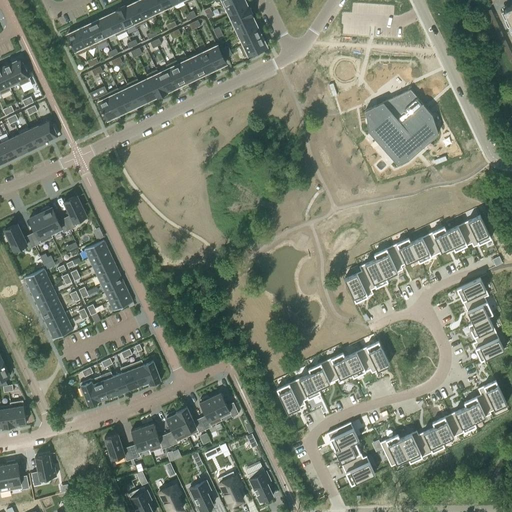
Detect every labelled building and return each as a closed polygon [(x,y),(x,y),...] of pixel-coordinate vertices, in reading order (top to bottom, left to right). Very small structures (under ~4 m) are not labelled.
[(155,16),(147,0),(139,0),(136,2),(145,22),(146,21),(145,20),(155,16)] [(164,10),(159,0),(147,0),(155,16),(155,15),(164,10)] [(174,6),(171,0),(159,0),(164,10),(174,6)] [(229,14),(248,5),(247,6),(243,0),(234,0),(221,6),(222,7),(225,5),(229,14)] [(378,0),(371,4),(377,15),(394,6),(390,0),(378,0)] [(145,22),(136,2),(127,6),(126,5),(136,26),(145,22)] [(511,4),(502,9),(511,29),(511,4)] [(136,26),(126,5),(116,9),(126,31),(125,28),(134,24),(135,26),(136,26)] [(234,24),(253,15),(248,5),(229,14),(234,24)] [(126,31),(116,9),(115,10),(116,11),(107,16),(116,35),(126,31)] [(239,34),(256,26),(252,16),(253,16),(253,15),(234,24),(239,34)] [(116,35),(107,16),(97,20),(106,40),(107,40),(106,38),(115,33),(116,36),(116,35)] [(106,40),(97,20),(87,25),(97,45),(106,40)] [(97,45),(87,25),(77,29),(87,49),(97,45)] [(239,46),(261,35),(256,26),(239,34),(243,43),(239,45),(239,46)] [(87,49),(77,29),(67,34),(71,41),(69,42),(70,43),(71,43),(77,54),(87,49)] [(266,46),(261,35),(239,46),(244,57),(266,46)] [(225,63),(216,43),(206,48),(215,68),(225,63)] [(215,68),(206,48),(205,48),(206,50),(197,55),(196,52),(196,53),(206,74),(212,71),(211,70),(212,69),(215,68)] [(206,74),(196,53),(187,57),(186,56),(196,77),(200,75),(200,77),(206,74)] [(196,77),(186,56),(176,61),(176,59),(175,60),(186,82),(191,79),(196,77)] [(20,59),(10,63),(20,85),(30,80),(20,59)] [(186,82),(175,60),(166,64),(176,86),(180,84),(186,82)] [(5,66),(0,68),(10,90),(11,89),(10,87),(19,83),(20,85),(10,63),(9,64),(9,63),(5,65),(5,66)] [(176,86),(166,64),(165,65),(166,67),(157,71),(156,69),(167,92),(168,92),(167,91),(172,88),(176,86)] [(0,68),(0,67),(0,92),(1,94),(10,90),(0,68)] [(167,92),(156,69),(146,74),(157,97),(161,95),(167,92)] [(157,97),(146,74),(148,78),(139,82),(137,78),(136,78),(147,100),(156,96),(157,97)] [(147,100),(136,78),(127,83),(137,105),(141,103),(147,100)] [(137,105),(127,83),(126,83),(127,84),(118,88),(117,87),(128,111),(134,108),(133,106),(137,105)] [(128,111),(117,87),(107,92),(117,114),(121,112),(122,114),(128,111)] [(410,89),(365,110),(368,130),(397,163),(409,158),(438,133),(432,114),(410,89)] [(117,114),(107,92),(97,97),(103,109),(101,110),(102,111),(103,111),(107,119),(113,116),(117,114)] [(49,119),(39,124),(46,140),(47,142),(48,142),(47,140),(57,135),(49,119)] [(39,124),(29,129),(37,145),(46,141),(46,142),(47,142),(46,140),(39,124)] [(29,129),(19,133),(27,150),(37,145),(29,129)] [(19,133),(9,138),(17,154),(27,150),(19,133)] [(9,138),(0,142),(0,143),(7,159),(17,154),(9,138)] [(76,195),(64,201),(70,214),(64,217),(69,229),(76,226),(74,221),(86,216),(76,195)] [(42,211),(40,212),(52,237),(53,237),(52,235),(62,230),(63,232),(69,229),(64,217),(57,220),(51,207),(50,208),(49,205),(41,209),(42,211)] [(40,212),(29,217),(35,231),(29,234),(35,245),(41,242),(52,237),(40,212)] [(480,214),(462,222),(473,246),(491,237),(480,214)] [(462,222),(446,230),(455,250),(471,242),(473,246),(462,222)] [(17,223),(4,229),(14,250),(26,244),(28,248),(35,245),(29,234),(23,236),(17,223)] [(444,226),(427,234),(436,253),(453,246),(455,250),(446,230),(444,226)] [(427,234),(410,241),(419,261),(436,253),(427,234)] [(408,237),(391,245),(402,268),(401,265),(417,257),(419,261),(410,241),(408,237)] [(103,239),(84,249),(89,258),(108,249),(103,239)] [(391,245),(374,253),(376,258),(387,281),(388,281),(385,276),(402,268),(391,245)] [(108,249),(89,258),(93,266),(112,257),(108,249)] [(45,253),(40,256),(44,264),(53,260),(51,255),(47,256),(45,253)] [(112,257),(93,266),(97,275),(116,266),(112,257)] [(376,258),(359,266),(361,270),(372,293),(373,293),(371,289),(387,281),(376,258)] [(116,266),(97,275),(101,284),(120,275),(116,266)] [(43,268),(24,277),(29,286),(48,277),(43,268)] [(361,270),(344,278),(355,301),(372,293),(361,270)] [(8,292),(13,290),(7,272),(2,274),(8,292)] [(120,275),(101,284),(105,292),(124,283),(120,275)] [(48,277),(29,286),(33,295),(52,286),(48,277)] [(480,277),(457,288),(465,305),(488,294),(480,277)] [(124,283),(105,292),(109,301),(128,292),(124,283)] [(52,286),(33,295),(37,303),(56,294),(52,286)] [(128,292),(109,301),(113,310),(133,301),(128,292)] [(56,294),(37,303),(41,312),(60,303),(56,294)] [(488,294),(465,305),(472,322),(492,312),(484,296),(488,294)] [(60,303),(41,312),(45,321),(64,312),(60,303)] [(64,312),(45,321),(49,329),(68,320),(64,312)] [(472,322),(468,324),(476,340),(496,331),(488,315),(492,313),(492,312),(472,322)] [(68,320),(49,329),(53,339),(73,330),(68,320)] [(476,340),(472,342),(481,360),(504,349),(496,331),(476,340)] [(378,340),(361,348),(370,368),(372,372),(389,364),(378,340)] [(361,348),(344,356),(354,376),(370,368),(361,348)] [(342,352),(325,360),(334,379),(351,372),(353,376),(354,376),(344,356),(342,352)] [(141,359),(141,360),(150,384),(161,380),(153,360),(143,364),(141,359)] [(141,360),(131,363),(139,385),(149,381),(150,384),(141,360)] [(325,360),(308,368),(310,372),(319,392),(320,392),(318,387),(334,379),(325,360)] [(131,363),(121,367),(129,389),(139,385),(131,363)] [(4,364),(0,365),(0,379),(9,375),(4,364)] [(122,372),(112,376),(119,392),(129,389),(121,367),(120,368),(122,372)] [(310,372),(294,380),(305,403),(303,399),(319,392),(310,372)] [(91,378),(90,378),(99,400),(109,396),(100,375),(91,379),(91,378)] [(101,375),(100,375),(109,396),(119,392),(112,376),(103,379),(101,375)] [(81,387),(79,388),(82,395),(84,395),(88,404),(99,400),(90,378),(79,382),(81,387)] [(495,379),(478,388),(481,393),(490,413),(489,411),(506,403),(495,379)] [(294,380),(276,388),(287,411),(305,403),(294,380)] [(221,391),(210,397),(221,420),(220,418),(230,413),(232,416),(238,413),(233,402),(227,404),(221,391)] [(481,393),(464,401),(466,406),(475,425),(476,425),(474,421),(490,413),(481,393)] [(201,401),(199,402),(205,415),(203,416),(199,417),(205,429),(209,427),(211,426),(211,425),(221,420),(210,397),(209,397),(208,395),(200,399),(201,401)] [(22,400),(10,402),(14,425),(14,424),(26,422),(22,400)] [(10,404),(0,405),(0,406),(3,427),(14,425),(10,402),(10,404)] [(187,406),(176,411),(187,436),(197,431),(198,432),(205,429),(199,417),(193,420),(187,406)] [(466,406),(449,413),(458,433),(475,425),(466,406)] [(172,431),(165,434),(170,446),(178,442),(177,441),(187,436),(176,411),(175,412),(176,413),(175,413),(174,411),(166,414),(167,417),(166,417),(172,431)] [(449,413),(432,421),(434,426),(443,446),(444,445),(442,441),(458,433),(449,413)] [(153,422),(142,426),(150,451),(161,447),(161,448),(170,446),(165,434),(158,436),(153,422)] [(350,422),(327,433),(335,450),(358,439),(350,422)] [(135,444),(129,446),(133,458),(140,456),(139,452),(149,449),(150,451),(142,426),(131,430),(135,444)] [(434,426),(418,433),(427,453),(443,446),(434,426)] [(416,430),(399,438),(410,461),(427,453),(418,433),(416,430)] [(118,433),(104,437),(111,459),(124,455),(126,460),(133,458),(129,446),(123,448),(118,433)] [(249,434),(246,436),(248,440),(249,441),(252,440),(254,438),(252,433),(249,434)] [(397,433),(380,442),(391,465),(408,457),(410,461),(399,438),(397,433)] [(358,439),(335,450),(343,467),(366,456),(366,455),(362,457),(355,441),(358,439)] [(222,444),(219,445),(221,449),(222,450),(225,449),(227,448),(225,442),(222,444)] [(195,453),(192,455),(194,459),(194,460),(195,460),(197,459),(200,458),(197,452),(195,453)] [(38,471),(31,472),(34,485),(41,483),(40,478),(56,475),(54,465),(51,466),(49,453),(35,456),(38,471)] [(366,456),(343,467),(351,484),(374,473),(366,456)] [(17,462),(5,464),(10,487),(21,485),(21,489),(29,487),(26,475),(20,476),(17,462)] [(170,462),(165,464),(167,470),(173,467),(170,462)] [(0,489),(10,487),(5,464),(0,465),(0,489)] [(263,477),(251,482),(254,489),(252,490),(255,496),(257,495),(260,500),(272,495),(266,483),(272,480),(268,470),(262,473),(263,477)] [(139,472),(136,473),(138,477),(139,479),(142,477),(145,476),(142,471),(139,472)] [(233,481),(221,487),(224,494),(222,494),(225,501),(227,500),(230,505),(242,500),(236,488),(242,485),(238,475),(232,478),(233,481)] [(203,486),(191,492),(194,498),(193,499),(196,506),(197,505),(200,510),(212,504),(207,493),(213,490),(208,480),(202,483),(203,486)] [(173,490),(161,496),(164,503),(162,503),(165,510),(167,509),(168,511),(174,511),(182,509),(176,497),(182,494),(178,484),(172,487),(173,490)] [(143,495),(131,501),(134,507),(133,508),(134,511),(151,511),(147,502),(153,499),(148,489),(142,491),(143,495)] [(71,491),(65,494),(68,499),(73,497),(71,491)]
